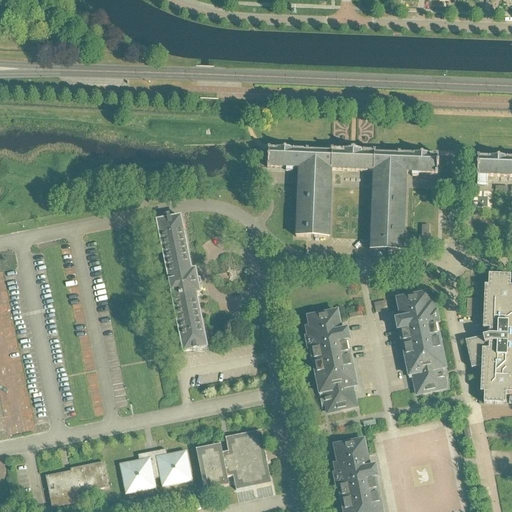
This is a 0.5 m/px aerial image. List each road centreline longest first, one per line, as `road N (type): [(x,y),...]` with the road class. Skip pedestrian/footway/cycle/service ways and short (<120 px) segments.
road 1 (secondary): [(511,86),(22,70)]
road 2 (unclassified): [(345,24),(230,18),(168,0)]
road 3 (unclassified): [(345,24),(511,30)]
